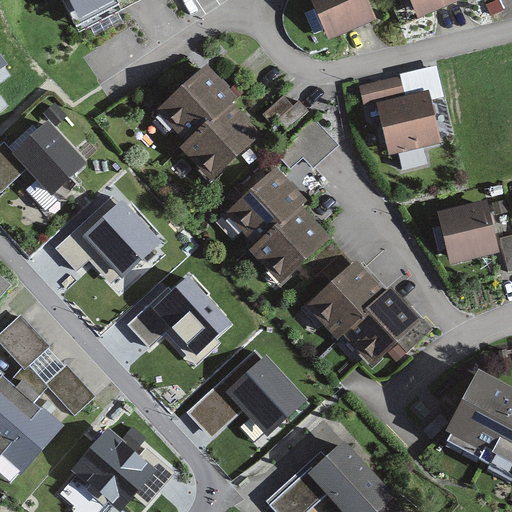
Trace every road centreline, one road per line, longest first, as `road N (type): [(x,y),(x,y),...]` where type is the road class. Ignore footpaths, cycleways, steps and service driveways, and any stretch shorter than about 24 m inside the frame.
road 1 (residential): [(0,247),(197,462),(207,496)]
road 2 (residential): [(511,28),(317,72),(290,60),(240,3)]
road 3 (residential): [(511,316),(458,337),(388,390),(352,384)]
